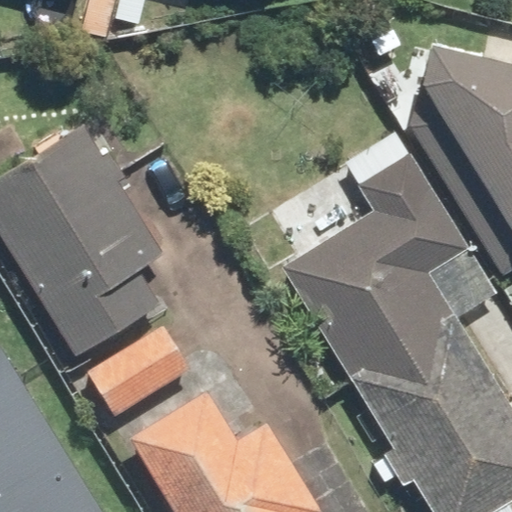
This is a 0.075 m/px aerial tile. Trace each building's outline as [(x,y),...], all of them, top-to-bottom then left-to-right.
[(411,104),(420,106),(409,114),(511,264),(511,64),(424,45),(411,104)] [(67,145),(0,183),(0,232),(66,345),(154,294),(67,145)] [(371,215),(280,271),(430,511),(476,511),(511,490),(511,413),(424,273),(466,245),(405,153),(353,188),(371,215)] [(163,332),(91,369),(113,410),(185,373),(163,332)] [(106,511),(0,345),(0,511),(106,511)] [(289,511),(217,393),(130,446),(170,511),(289,511)]
